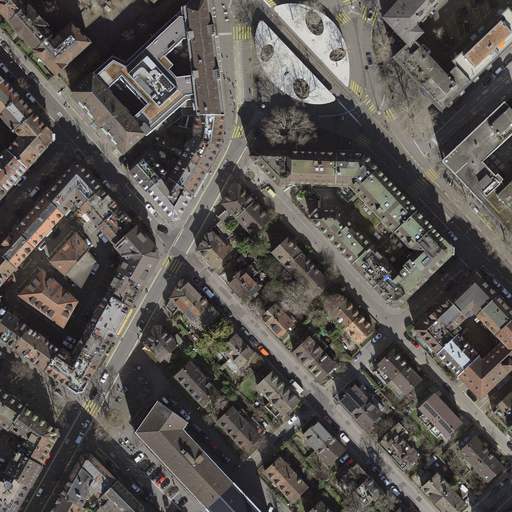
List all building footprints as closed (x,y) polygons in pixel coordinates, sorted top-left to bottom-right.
[(0,0),(0,12),(9,23),(25,8),(15,0),(0,0)] [(191,64),(217,61),(210,1),(209,0),(195,0),(185,9),(189,42),(191,64)] [(429,13),(414,0),(403,0),(385,21),(409,46),(414,42),(422,35),(415,28),(429,13)] [(414,0),(429,13),(440,0),(414,0)] [(349,61),(347,50),(343,38),(338,28),(328,18),(319,11),(306,6),(299,5),(292,4),(287,4),(282,5),(275,7),(275,9),(275,11),(346,86),(347,87),(348,87),(349,87),(349,84),(350,74),(349,61)] [(9,23),(34,53),(49,40),(52,37),(45,29),(47,27),(27,6),(25,8),(9,23)] [(113,58),(93,75),(121,107),(142,130),(146,126),(151,132),(180,107),(181,107),(182,116),(198,115),(193,80),(191,64),(189,42),(185,9),(126,63),(113,58)] [(511,13),(509,10),(480,37),(499,58),(511,45),(511,13)] [(258,56),(263,68),(268,77),(276,86),(286,94),(298,100),(308,104),(318,104),(323,104),(327,103),(334,101),(336,99),(335,98),(263,22),(261,21),(260,22),(258,26),(256,36),(256,46),(258,56)] [(49,40),(34,53),(54,75),(89,44),(72,25),(57,37),(59,39),(52,44),(49,40)] [(499,58),(480,37),(453,63),(457,67),(472,83),(499,58)] [(422,89),(441,71),(414,42),(409,46),(394,60),(422,89)] [(224,116),(217,61),(191,64),(193,80),(198,115),(224,116)] [(447,77),(441,71),(422,89),(442,111),(472,83),(457,67),(447,77)] [(73,93),(100,125),(121,107),(93,75),(73,93)] [(4,81),(0,84),(0,114),(19,97),(4,81)] [(19,97),(0,114),(0,116),(14,133),(15,131),(34,115),(19,97)] [(511,111),(504,104),(442,162),(511,235),(511,163),(498,149),(511,135),(511,111)] [(121,107),(100,125),(125,153),(131,147),(133,149),(137,145),(136,144),(146,136),(151,132),(146,126),(142,130),(121,107)] [(34,115),(15,131),(20,136),(7,152),(27,169),(52,142),(51,134),(34,115)] [(194,139),(220,147),(224,116),(198,115),(194,139)] [(511,135),(498,149),(511,163),(511,135)] [(220,147),(194,139),(182,160),(206,172),(220,147)] [(27,169),(7,152),(6,150),(0,156),(0,186),(5,192),(27,169)] [(289,186),(289,184),(290,153),(253,152),(251,156),(279,186),(289,186)] [(290,153),(289,184),(311,184),(312,154),(290,153)] [(312,154),(311,184),(325,185),(329,185),(336,185),(337,155),(326,154),(312,154)] [(364,155),(337,155),(336,185),(350,185),(356,191),(378,170),(364,155)] [(129,174),(148,192),(162,178),(163,172),(149,156),(129,174)] [(206,172),(182,160),(169,179),(193,195),(206,172)] [(73,199),(81,208),(101,189),(81,167),(73,167),(45,199),(62,216),(72,205),(70,203),(73,199)] [(378,170),(356,191),(396,233),(417,212),(378,170)] [(193,195),(169,179),(167,183),(162,178),(148,192),(173,221),(179,220),(193,195)] [(321,200),(320,211),(321,210),(325,197),(327,197),(326,193),(332,188),(330,186),(329,186),(329,185),(325,185),(311,184),(311,190),(321,200)] [(311,220),(356,268),(376,251),(396,233),(356,191),(350,185),(336,185),(329,185),(329,186),(330,186),(332,188),(326,193),(327,197),(325,197),(321,210),(320,211),(311,220)] [(254,203),(238,186),(234,186),(230,189),(224,204),(232,213),(237,218),(254,203)] [(101,189),(81,208),(98,228),(119,209),(101,189)] [(45,199),(15,230),(34,248),(62,216),(45,199)] [(269,219),(254,203),(237,218),(253,234),(269,219)] [(101,231),(115,247),(136,229),(121,212),(119,209),(98,228),(101,231)] [(225,211),(218,218),(221,221),(227,227),(237,218),(232,213),(229,215),(225,211)] [(418,254),(412,260),(428,277),(451,256),(451,248),(417,212),(396,233),(411,249),(412,248),(418,254)] [(227,227),(221,221),(211,231),(222,242),(232,233),(227,227)] [(124,263),(119,270),(142,284),(157,258),(155,250),(136,229),(115,247),(123,253),(120,255),(121,262),(124,263)] [(29,253),(34,248),(15,230),(10,236),(0,247),(0,254),(14,268),(29,253)] [(222,242),(211,231),(208,233),(204,236),(198,251),(213,266),(231,249),(229,245),(226,248),(222,242)] [(65,276),(68,273),(86,254),(89,249),(75,234),(50,261),(65,276)] [(287,239),(273,253),(286,267),(301,253),(287,239)] [(376,251),(356,268),(375,287),(393,269),(376,251)] [(301,253),(286,267),(300,281),(315,267),(301,253)] [(0,284),(14,268),(0,254),(0,284)] [(86,254),(68,273),(81,285),(93,262),(86,254)] [(428,277),(412,260),(405,267),(406,268),(399,275),(393,269),(375,287),(391,305),(399,305),(428,277)] [(237,292),(251,278),(257,272),(250,264),(243,271),(242,269),(228,282),(237,292)] [(315,267),(300,281),(295,286),(301,292),(306,288),(314,296),(329,282),(315,267)] [(142,284),(119,270),(115,268),(111,277),(114,278),(106,294),(130,308),(142,284)] [(63,326),(76,301),(42,272),(19,295),(23,298),(20,303),(24,305),(27,300),(63,326)] [(474,274),(448,299),(465,317),(473,310),(478,316),(497,298),(474,274)] [(245,301),(262,285),(260,283),(257,285),(251,278),(237,292),(245,301)] [(201,297),(185,280),(180,281),(166,308),(171,313),(178,306),(184,312),(201,297)] [(89,324),(86,330),(109,343),(112,338),(130,308),(106,294),(89,324)] [(217,314),(201,297),(184,312),(200,330),(217,314)] [(511,322),(511,313),(497,298),(478,316),(497,336),(511,322)] [(465,317),(448,299),(415,331),(437,354),(454,338),(448,333),(465,317)] [(345,329),(360,315),(346,300),(331,314),(339,323),(336,325),(342,331),(345,329)] [(270,327),(287,311),(278,302),(276,305),(275,304),(261,318),(270,327)] [(279,337),(296,320),(287,311),(270,327),(279,337)] [(0,321),(0,338),(13,348),(28,328),(6,313),(0,321)] [(358,343),(373,329),(360,315),(345,329),(358,343)] [(458,376),(480,399),(511,368),(511,322),(497,336),(502,341),(482,360),(479,357),(458,376)] [(172,339),(160,327),(155,327),(154,331),(145,345),(159,360),(161,359),(169,351),(176,345),(176,344),(172,339)] [(17,351),(44,371),(58,350),(32,331),(28,328),(13,348),(17,351)] [(73,353),(77,355),(96,366),(109,343),(86,330),(73,353)] [(176,334),(172,339),(176,344),(176,345),(178,347),(184,342),(176,334)] [(307,366),(322,352),(327,347),(315,334),(310,339),(309,337),(305,341),(302,339),(298,343),(300,345),(293,352),(307,366)] [(228,359),(245,344),(236,335),(229,342),(226,339),(222,342),(225,345),(219,350),(228,359)] [(437,354),(458,376),(479,357),(457,335),(454,338),(437,354)] [(233,372),(253,353),(245,344),(228,359),(224,363),(233,372)] [(58,350),(44,371),(51,376),(75,394),(81,391),(96,366),(77,355),(73,360),(58,350)] [(388,383),(407,365),(393,350),(375,369),(388,383)] [(174,356),(169,351),(161,359),(165,364),(174,356)] [(320,380),(335,365),(322,352),(307,366),(320,380)] [(189,390),(209,372),(203,366),(198,371),(190,363),(176,376),(189,390)] [(400,399),(420,379),(407,365),(388,383),(386,385),(400,399)] [(202,405),(217,391),(210,383),(215,378),(209,372),(189,390),(202,405)] [(270,400),(285,387),(272,373),(257,386),(270,400)] [(353,415),(368,400),(355,386),(340,400),(353,415)] [(283,414),(297,400),(285,387),(270,400),(283,414)] [(0,422),(9,429),(10,428),(25,407),(0,389),(0,422)] [(511,392),(492,411),(508,428),(511,424),(511,392)] [(431,422),(446,408),(433,394),(418,408),(431,422)] [(134,433),(206,507),(232,483),(182,430),(188,423),(157,400),(134,433)] [(378,415),(381,413),(368,400),(353,415),(365,428),(373,420),(376,423),(381,418),(378,415)] [(25,439),(17,452),(30,460),(42,466),(57,436),(55,429),(25,407),(10,428),(25,439)] [(231,436),(246,422),(233,408),(218,422),(231,436)] [(445,436),(460,422),(446,408),(431,422),(445,436)] [(245,450),(265,431),(251,418),(246,422),(231,436),(245,450)] [(316,449),(330,436),(318,422),(303,436),(316,449)] [(392,455),(404,444),(398,438),(406,431),(399,423),(379,442),(392,455)] [(329,463),(344,450),(330,436),(316,449),(329,463)] [(473,467),(488,452),(474,437),(459,452),(473,467)] [(404,469),(417,457),(416,456),(418,454),(412,447),(410,449),(404,444),(392,455),(404,469)] [(6,473),(9,474),(31,486),(37,474),(42,466),(30,460),(17,452),(6,473)] [(486,480),(501,466),(488,452),(473,467),(469,470),(481,482),(485,479),(486,480)] [(88,487),(99,497),(116,480),(90,454),(82,456),(77,466),(85,470),(93,478),(88,487)] [(278,487),(293,473),(280,458),(265,473),(278,487)] [(356,489),(369,477),(358,464),(343,479),(348,485),(350,483),(356,489)] [(86,491),(88,487),(93,478),(85,470),(77,466),(60,495),(81,507),(88,492),(86,491)] [(292,501),(307,487),(293,473),(278,487),(292,501)] [(0,508),(6,511),(16,511),(31,486),(9,474),(4,482),(0,479),(0,508)] [(435,502),(450,489),(437,474),(422,488),(435,502)] [(366,504),(382,490),(369,477),(356,489),(362,496),(360,498),(366,504)] [(143,511),(145,510),(116,480),(99,497),(105,502),(102,504),(109,511),(143,511)] [(259,511),(232,483),(206,507),(210,511),(259,511)] [(444,511),(454,511),(464,503),(450,489),(435,502),(444,511)] [(77,511),(81,507),(60,495),(50,511),(77,511)] [(330,511),(321,502),(309,511),(330,511)]
